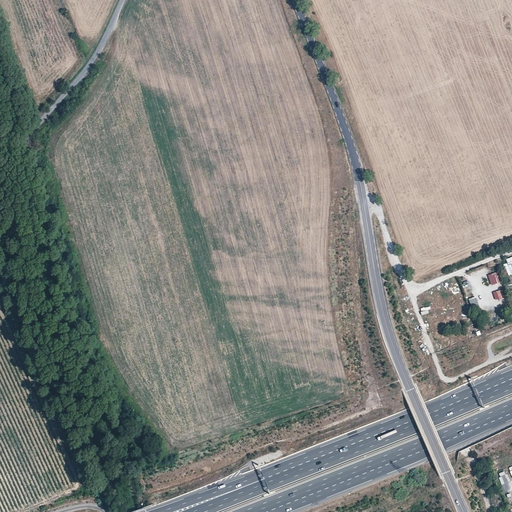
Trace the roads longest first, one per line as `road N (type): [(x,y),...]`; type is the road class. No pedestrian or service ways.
road 1 (tertiary): [(410,389),(384,319),(356,159),(294,0)]
road 2 (motorway): [(259,511),(511,409)]
road 3 (track): [(511,249),(410,291),(361,188)]
road 4 (track): [(0,172),(88,68),(122,0)]
road 5 (motorway): [(352,446),(160,511)]
road 6 (motorway): [(511,381),(352,446)]
road 7 (motorway): [(352,446),(196,511)]
road 8 (tertiary): [(410,389),(463,511)]
